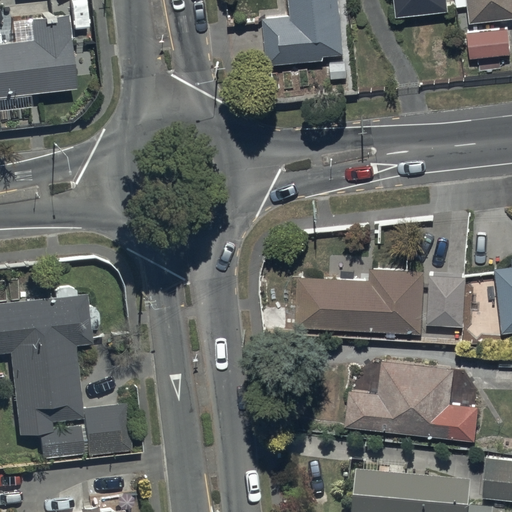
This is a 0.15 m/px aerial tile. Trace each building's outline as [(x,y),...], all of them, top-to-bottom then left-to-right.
[(287,0),(289,17),(261,19),(266,66),(323,60),(322,55),(344,53),(338,0),(287,0)] [(445,0),(392,0),(394,10),(446,4),(445,0)] [(511,0),(453,0),(454,4),(467,3),(468,17),(511,12),(511,0)] [(32,40),(0,43),(0,97),(77,89),(69,15),(30,20),(32,40)] [(507,22),(466,26),(469,53),(476,53),(478,71),(511,67),(511,51),(510,51),(507,22)] [(511,250),(510,251),(511,260),(493,262),(500,328),(511,326),(511,250)] [(369,273),(295,271),(294,321),(420,326),(422,264),(369,263),(369,273)] [(463,270),(428,269),(427,319),(440,319),(440,334),(462,334),(463,270)] [(128,404),(83,409),(76,347),(93,344),(88,295),(0,304),(0,354),(11,353),(21,437),(40,435),(44,462),(133,451),(128,404)] [(453,369),(381,362),(378,394),(349,392),(345,429),(475,442),(478,408),(450,406),(453,369)] [(511,460),(488,458),(483,498),(511,501),(511,460)] [(470,477),(356,469),(352,511),(490,511),(491,506),(468,504),(470,477)]
